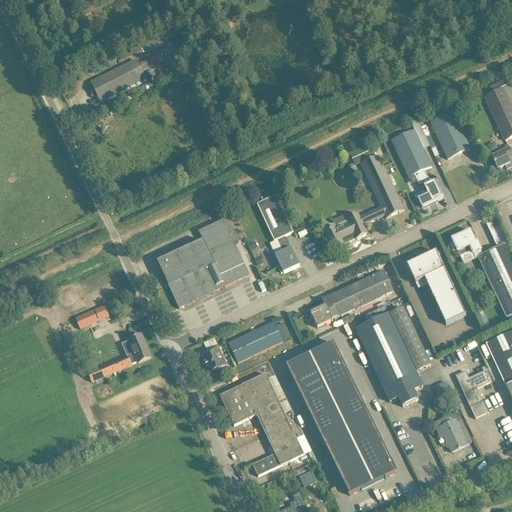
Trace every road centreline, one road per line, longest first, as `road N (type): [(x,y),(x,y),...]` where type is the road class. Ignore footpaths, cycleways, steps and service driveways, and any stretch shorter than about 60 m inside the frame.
road 1 (unclassified): [(164,349),(2,0)]
road 2 (unclassified): [(164,349),(511,187)]
road 3 (unclassified): [(236,511),(164,349)]
